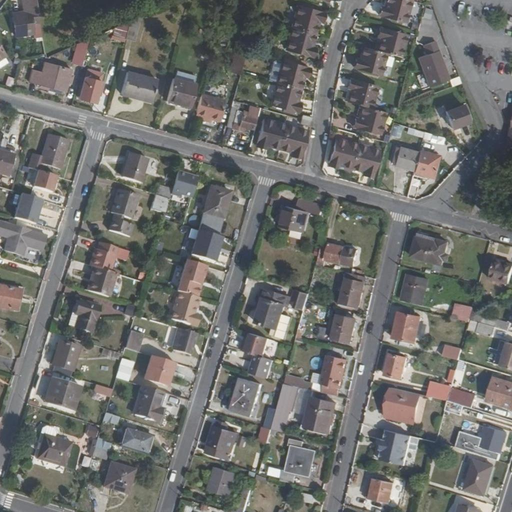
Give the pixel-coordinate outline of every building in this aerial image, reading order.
[(37,38),(42,37),(35,0),(21,0),(23,11),(12,13),(16,37),(36,33),(37,38)] [(406,22),(412,1),(411,0),(387,0),(385,8),(382,6),(379,15),(406,22)] [(325,13),(298,6),(292,27),(286,49),(313,57),(315,48),(312,47),(315,34),(319,21),(322,22),(325,13)] [(124,39),(135,42),(141,17),(141,16),(129,21),(124,39)] [(113,35),(124,39),(129,21),(115,28),(113,35)] [(356,59),(354,68),(380,75),(386,53),(401,57),(407,35),(380,28),(378,36),(382,38),(378,51),(363,47),(360,60),(356,59)] [(219,48),(225,50),(230,34),(224,32),(219,48)] [(72,63),(81,66),(89,39),(77,44),(72,63)] [(239,74),(246,50),(237,47),(230,72),(239,74)] [(429,88),(450,80),(439,50),(418,58),(429,88)] [(310,68),(283,61),(277,83),(271,105),(298,112),(300,103),(297,103),(300,89),(304,76),(307,77),(310,68)] [(65,91),(71,70),(44,62),(41,73),(32,70),(29,81),(65,91)] [(95,103),(101,82),(100,81),(102,73),(87,69),(85,78),(85,77),(79,99),(95,103)] [(151,101),(157,78),(128,71),(121,96),(131,98),(132,95),(151,101)] [(194,84),(196,76),(177,71),(175,78),(173,78),(166,102),(190,108),(196,84),(194,84)] [(371,108),(377,87),(350,79),(348,88),(352,89),(348,102),(363,106),(359,120),(356,118),(353,127),(380,134),(386,112),(371,108)] [(102,97),(106,83),(101,82),(97,95),(102,97)] [(220,122),(225,100),(201,94),(195,115),(211,119),(220,122)] [(150,103),(151,101),(132,95),(131,98),(150,103)] [(226,126),(233,128),(237,111),(238,108),(239,108),(240,103),(232,101),(226,126)] [(467,104),(446,112),(451,128),(452,128),(458,126),(468,122),(468,121),(472,120),(467,104)] [(249,105),(247,112),(242,111),(242,112),(237,111),(233,128),(241,130),(242,128),(245,129),(245,127),(252,129),(258,108),(249,105)] [(301,124),(309,126),(312,118),(303,115),(301,124)] [(300,158),(307,131),(264,119),(257,146),(265,148),(266,145),(293,152),(292,155),(300,158)] [(430,139),(431,134),(409,128),(408,134),(430,139)] [(60,170),(69,141),(48,134),(41,155),(32,153),(28,167),(42,172),(44,165),(60,170)] [(372,177),(379,150),(336,139),(329,165),(337,167),(338,164),(365,171),(363,175),(372,177)] [(0,174),(7,176),(14,151),(0,147),(0,174)] [(414,171),(419,152),(399,147),(394,166),(414,171)] [(433,177),(439,156),(419,151),(419,152),(414,171),(414,172),(425,175),(433,177)] [(140,183),(148,159),(129,153),(122,177),(140,183)] [(195,198),(198,174),(176,171),(173,195),(195,198)] [(21,188),(25,175),(19,173),(15,186),(21,188)] [(169,199),(172,189),(158,185),(155,194),(169,199)] [(224,219),(231,192),(210,186),(202,213),(224,219)] [(131,219),(138,196),(117,189),(110,212),(114,214),(111,220),(133,227),(133,225),(120,221),(122,216),(131,219)] [(34,224),(41,200),(20,194),(20,196),(14,194),(11,204),(17,206),(13,218),(34,224)] [(165,213),(169,199),(155,194),(151,209),(165,213)] [(321,216),(324,206),(299,199),(297,209),(285,206),(280,227),(305,233),(310,212),(321,216)] [(181,222),(181,221),(192,222),(193,213),(174,211),(173,221),(181,222)] [(130,236),(133,227),(111,220),(108,230),(130,236)] [(3,250),(22,256),(25,246),(42,251),(47,236),(11,224),(3,250)] [(214,262),(221,237),(198,230),(191,255),(214,262)] [(446,254),(449,242),(418,233),(411,257),(443,265),(444,260),(448,261),(450,255),(446,254)] [(99,242),(97,249),(94,248),(89,266),(94,267),(110,272),(112,268),(118,248),(99,242)] [(354,267),(358,250),(322,242),(316,265),(324,267),(325,260),(354,267)] [(509,285),(511,274),(511,264),(495,259),(490,279),(509,285)] [(177,292),(197,297),(206,266),(185,260),(176,291),(177,292)] [(108,297),(116,274),(110,272),(94,267),(86,291),(108,297)] [(349,305),(359,308),(367,277),(347,272),(340,306),(348,308),(349,305)] [(401,300),(423,306),(429,279),(407,274),(401,300)] [(498,282),(496,289),(506,291),(507,284),(498,282)] [(0,309),(16,313),(21,289),(2,285),(0,284),(0,309)] [(289,306),(292,298),(262,289),(258,304),(261,305),(260,308),(256,322),(273,328),(278,330),(283,314),(286,305),(289,306)] [(304,310),(308,294),(295,290),(292,300),(296,302),(294,307),(304,310)] [(197,308),(200,298),(197,297),(177,292),(169,319),(196,327),(199,315),(194,313),(196,307),(197,308)] [(91,332),(99,306),(79,300),(75,314),(78,315),(74,327),(91,332)] [(473,308),(473,307),(456,303),(452,318),(469,322),(470,319),(473,308)] [(479,314),(480,313),(473,308),(470,319),(479,314)] [(332,340),(351,344),(357,319),(346,316),(346,314),(338,312),(332,340)] [(416,344),(422,317),(398,312),(392,338),(416,344)] [(74,327),(78,315),(75,314),(71,313),(67,325),(74,327)] [(285,339),(292,317),(283,314),(278,330),(273,328),(270,335),(285,339)] [(509,330),(511,323),(479,314),(470,319),(509,330)] [(477,332),(479,322),(471,320),(469,330),(477,332)] [(493,337),(496,327),(480,323),(477,333),(493,337)] [(171,350),(175,351),(181,329),(178,328),(171,350)] [(190,355),(196,334),(181,329),(175,351),(190,355)] [(142,334),(130,330),(125,348),(137,352),(142,334)] [(268,354),(271,336),(250,333),(247,352),(268,354)] [(51,365),(72,372),(80,347),(58,340),(51,365)] [(511,343),(508,342),(501,366),(511,369),(511,343)] [(447,344),(444,355),(461,360),(464,348),(447,344)] [(121,359),(123,354),(103,348),(101,354),(121,360),(121,359)] [(402,379),(407,358),(390,353),(385,375),(402,379)] [(340,390),(347,359),(328,354),(320,385),(323,386),(321,393),(338,397),(339,390),(340,390)] [(251,374),(272,377),(275,358),(255,355),(251,374)] [(167,387),(174,363),(151,356),(143,379),(167,387)] [(127,382),(133,362),(121,359),(121,360),(115,378),(127,382)] [(448,382),(454,383),(457,370),(451,368),(448,382)] [(299,387),(300,387),(302,378),(287,374),(284,384),(299,387)] [(55,379),(52,378),(50,383),(44,402),(48,403),(55,379)] [(252,417),(262,384),(240,378),(235,393),(237,394),(232,410),(252,417)] [(511,383),(495,378),(488,401),(511,407),(511,383)] [(73,411),(80,387),(55,379),(48,403),(73,411)] [(314,384),(314,383),(305,381),(303,388),(312,391),(314,384)] [(292,412),(299,387),(284,384),(277,409),(275,417),(286,420),(289,411),(292,412)] [(321,393),(323,386),(320,385),(314,384),(312,391),(314,391),(321,393)] [(448,400),(451,388),(433,384),(431,396),(448,400)] [(94,393),(111,396),(113,388),(96,385),(94,393)] [(158,422),(167,393),(142,386),(134,415),(158,422)] [(312,397),(314,391),(312,391),(303,388),(300,387),(299,387),(292,412),(308,416),(312,397)] [(415,420),(421,394),(392,388),(386,414),(415,420)] [(472,408),(476,395),(451,388),(448,400),(448,401),(472,408)] [(331,433),(337,403),(312,397),(308,416),(305,427),(331,433)] [(275,417),(277,409),(270,407),(264,427),(272,429),(275,417)] [(444,429),(456,433),(463,412),(456,410),(453,421),(447,419),(444,429)] [(116,425),(119,417),(105,413),(103,420),(116,425)] [(414,424),(415,420),(386,414),(385,417),(414,424)] [(284,432),(287,420),(286,420),(275,417),(272,429),(277,431),(284,432)] [(227,430),(229,425),(221,423),(220,428),(215,426),(206,453),(228,461),(237,433),(227,430)] [(89,425),(88,436),(97,437),(98,426),(89,425)] [(271,434),(272,429),(264,427),(262,426),(258,441),(268,443),(271,434)] [(507,433),(485,426),(479,447),(501,454),(507,433)] [(147,455),(153,436),(125,427),(119,446),(147,455)] [(405,466),(411,436),(387,430),(385,439),(382,439),(380,447),(383,447),(380,460),(405,466)] [(64,467),(72,442),(43,434),(36,459),(64,467)] [(316,452),(302,448),(304,442),(290,439),(289,445),(292,446),(286,471),(283,470),(281,480),(294,483),(296,476),(299,477),(300,474),(310,477),(316,452)] [(109,452),(111,444),(97,440),(95,447),(108,451),(109,452)] [(106,460),(108,451),(95,447),(92,455),(106,460)] [(84,456),(81,466),(88,468),(92,458),(84,456)] [(469,474),(464,490),(485,496),(494,465),(474,459),(472,465),(469,474)] [(135,469),(111,462),(103,487),(127,494),(135,469)] [(230,497),(237,474),(215,467),(207,490),(230,497)] [(390,503),(395,484),(373,479),(368,498),(390,503)] [(228,511),(244,511),(251,489),(245,487),(237,511),(227,508),(225,511),(228,511)] [(314,504),(315,496),(300,493),(299,500),(314,504)]
